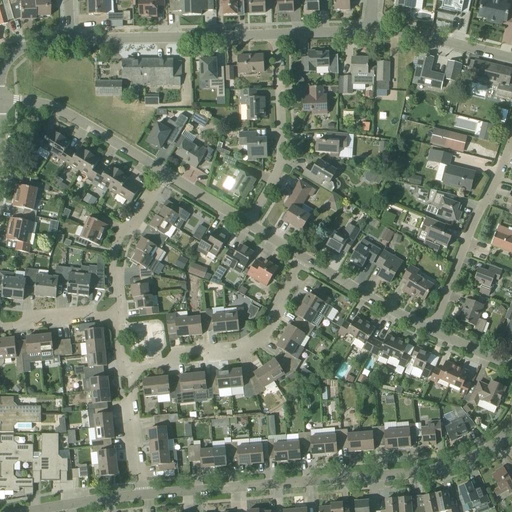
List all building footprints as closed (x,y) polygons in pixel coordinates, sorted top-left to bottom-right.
[(7,0),(10,11),(13,20),(20,18),(20,20),(35,20),(35,17),(34,0),(7,0)] [(34,0),(35,17),(49,16),(48,0),(34,0)] [(98,0),(88,0),(88,1),(88,15),(106,15),(106,14),(108,14),(109,21),(123,21),(123,14),(111,14),(113,12),(113,2),(110,0),(98,0)] [(164,6),(164,3),(163,0),(139,0),(140,16),(148,15),(148,17),(157,17),(156,7),(164,6)] [(182,16),(192,16),(191,0),(169,0),(170,12),(182,12),(182,16)] [(191,0),(192,16),(201,16),(201,11),(214,11),(213,0),(191,0)] [(220,0),(221,7),(223,7),(223,15),(237,14),(237,2),(244,2),(243,0),(220,0)] [(265,1),(272,1),(271,0),(249,0),(250,14),(265,13),(265,6),(265,1)] [(277,0),(278,13),(294,12),(293,4),(300,4),(299,0),(277,0)] [(328,0),(305,0),(306,12),(320,11),(319,1),(329,1),(328,0)] [(333,0),(334,11),(350,10),(350,1),(352,1),(352,0),(333,0)] [(396,0),(396,7),(414,9),(414,0),(396,0)] [(464,0),(443,0),(442,8),(462,13),(464,6),(463,6),(464,0)] [(487,22),(494,24),(494,23),(495,20),(506,23),(509,6),(505,5),(506,2),(498,0),(485,0),(486,0),(484,0),(482,0),(479,17),(488,19),(487,22)] [(316,68),(328,67),(328,68),(328,69),(329,70),(329,71),(330,72),(331,73),(332,73),(333,74),(334,74),(338,74),(338,55),(337,55),(337,56),(329,57),(329,52),(315,53),(315,51),(308,51),(308,60),(302,61),(302,73),(316,72),(316,68)] [(238,56),(238,66),(239,73),(264,72),(263,55),(238,56)] [(428,73),(429,68),(432,58),(421,56),(418,65),(415,82),(440,88),(443,77),(428,73)] [(225,98),(224,73),(216,73),(216,68),(216,60),(212,60),(211,58),(205,59),(205,60),(200,60),(201,71),(199,72),(200,78),(201,78),(201,80),(209,80),(209,89),(216,89),(217,98),(225,98)] [(352,58),(352,74),(351,76),(343,76),(343,94),(352,94),(353,85),(374,85),(374,68),(368,68),(368,59),(352,58)] [(144,78),(144,86),(181,86),(181,78),(172,78),(172,61),(123,61),(123,69),(122,69),(122,70),(123,70),(123,78),(144,78)] [(511,86),(508,85),(509,84),(511,70),(475,61),(471,76),(500,83),(500,86),(506,87),(503,97),(511,99),(511,96),(511,86)] [(377,72),(377,81),(377,90),(389,91),(389,63),(377,62),(377,72)] [(449,62),(447,72),(445,78),(457,81),(461,65),(449,62)] [(96,82),(96,96),(121,96),(122,83),(96,82)] [(323,87),(309,87),(310,96),(303,96),(303,112),(312,112),(312,115),(327,114),(327,95),(323,95),(323,87)] [(263,105),(263,98),(256,98),(256,90),(241,90),(242,105),(247,105),(247,121),(257,121),(257,118),(265,117),(265,105),(263,105)] [(397,113),(397,100),(375,99),(374,112),(397,113)] [(191,120),(204,128),(208,120),(196,113),(191,120)] [(167,137),(175,142),(188,119),(180,114),(175,123),(169,120),(164,128),(158,124),(157,125),(155,125),(152,130),(153,132),(147,141),(151,143),(151,145),(155,147),(157,147),(161,149),(167,137)] [(475,138),(487,141),(491,125),(479,122),(475,138)] [(467,135),(435,127),(432,136),(430,145),(463,153),(467,135)] [(50,153),(50,154),(61,136),(55,132),(55,133),(51,131),(47,137),(42,134),(32,148),(38,152),(36,154),(46,160),(50,153)] [(256,158),(263,158),(267,158),(266,139),(254,139),(253,133),(239,133),(240,146),(248,145),(248,153),(256,153),(256,158)] [(348,134),(327,133),(326,140),(329,140),(329,142),(316,141),(316,146),(315,147),(315,150),(316,152),(315,152),(330,153),(330,157),(338,158),(339,148),(347,149),(348,134)] [(188,164),(196,169),(206,150),(200,146),(198,148),(186,141),(187,139),(182,135),(175,147),(180,150),(177,155),(189,162),(188,164)] [(50,154),(65,162),(71,152),(67,149),(70,143),(66,140),(67,139),(61,136),(50,154)] [(65,162),(79,171),(90,154),(84,150),(84,151),(80,148),(76,155),(71,152),(65,162)] [(206,150),(202,158),(209,163),(212,157),(210,156),(214,151),(208,148),(206,150)] [(438,153),(435,162),(449,166),(451,156),(438,153)] [(92,183),(94,180),(95,177),(91,174),(99,161),(95,158),(96,157),(90,154),(79,171),(89,177),(87,180),(92,183)] [(237,160),(225,155),(222,161),(234,167),(237,160)] [(333,183),(330,182),(337,171),(319,160),(312,172),(307,169),(303,176),(320,186),(332,193),(334,188),(333,183)] [(109,166),(105,172),(100,169),(95,177),(94,180),(98,183),(108,189),(119,171),(113,168),(113,169),(109,166)] [(470,190),(474,174),(448,167),(444,183),(470,190)] [(139,190),(126,182),(128,178),(124,176),(125,175),(119,171),(108,189),(131,203),(139,190)] [(230,190),(231,191),(245,199),(255,180),(241,172),(230,190)] [(378,176),(374,182),(378,185),(383,177),(378,176)] [(63,181),(56,177),(51,185),(65,193),(69,187),(61,183),(63,181)] [(229,189),(233,180),(226,177),(223,187),(229,189)] [(299,181),(296,187),(292,194),(284,206),(290,210),(284,221),(301,231),(304,227),(306,228),(308,227),(311,223),(311,220),(309,219),(310,216),(299,210),(308,195),(312,198),(316,191),(299,181)] [(17,185),(15,196),(35,200),(37,189),(41,190),(43,184),(30,182),(29,187),(17,185)] [(451,195),(436,191),(416,186),(414,194),(417,199),(426,203),(430,201),(432,202),(432,203),(433,206),(439,208),(436,216),(443,219),(448,221),(449,218),(458,222),(461,212),(460,212),(462,206),(449,201),(451,196),(451,195)] [(87,194),(83,200),(93,205),(96,199),(87,194)] [(35,200),(15,196),(13,207),(24,209),(23,215),(36,217),(37,211),(33,211),(35,200)] [(344,201),(336,197),(334,200),(335,208),(339,209),(344,201)] [(176,228),(176,229),(179,231),(185,222),(190,215),(176,206),(173,212),(165,207),(159,217),(156,216),(176,228)] [(88,218),(84,228),(104,236),(108,225),(97,221),(99,216),(87,211),(85,216),(88,218)] [(11,218),(8,229),(35,234),(37,224),(35,223),(36,217),(23,215),(22,220),(11,218)] [(157,231),(154,237),(164,243),(168,237),(170,238),(176,229),(176,228),(156,216),(150,227),(157,231)] [(422,246),(428,249),(437,253),(440,245),(447,248),(447,247),(448,246),(449,244),(449,242),(451,238),(440,233),(441,231),(443,231),(445,225),(426,217),(421,230),(428,233),(422,246)] [(511,252),(511,228),(509,227),(508,230),(498,226),(492,245),(511,252)] [(104,236),(84,228),(80,238),(76,236),(74,242),(86,247),(88,242),(99,246),(104,236)] [(354,228),(347,240),(334,233),(326,246),(339,254),(341,250),(347,253),(355,241),(361,231),(354,228)] [(35,234),(8,229),(6,240),(18,242),(16,251),(29,254),(30,245),(33,245),(35,234)] [(216,257),(218,253),(228,237),(216,230),(208,242),(203,239),(196,251),(206,257),(208,253),(216,257)] [(164,252),(161,250),(160,250),(164,243),(154,237),(150,243),(143,238),(136,249),(139,250),(153,259),(158,262),(164,252)] [(381,250),(374,246),(363,239),(360,245),(350,260),(363,268),(368,260),(372,263),(381,250)] [(241,273),(244,268),(253,253),(241,245),(236,253),(230,249),(222,263),(234,270),(235,268),(241,273)] [(139,267),(140,278),(152,277),(154,278),(154,273),(160,263),(158,262),(153,259),(139,250),(132,260),(140,265),(139,267)] [(383,251),(375,265),(383,269),(378,277),(390,284),(402,263),(383,251)] [(89,266),(89,270),(81,269),(78,295),(89,297),(90,285),(95,286),(97,273),(104,274),(105,265),(106,256),(98,255),(97,267),(89,266)] [(175,266),(183,269),(186,259),(178,256),(175,266)] [(247,275),(266,287),(278,268),(265,260),(262,264),(256,260),(247,275)] [(192,263),(188,273),(204,279),(207,269),(192,263)] [(220,266),(213,277),(210,282),(220,285),(222,282),(221,281),(227,270),(220,266)] [(433,286),(416,275),(418,271),(410,266),(402,278),(408,282),(403,291),(410,295),(412,293),(424,300),(433,286)] [(502,270),(490,266),(488,272),(478,269),(473,282),(482,285),(479,293),(489,296),(492,288),(490,287),(493,279),(498,281),(502,270)] [(58,281),(63,282),(65,268),(56,267),(55,277),(48,276),(45,297),(56,299),(58,281)] [(67,294),(78,295),(81,269),(65,268),(63,282),(68,283),(67,294)] [(26,283),(31,284),(32,270),(26,269),(24,279),(15,278),(13,299),(23,301),(26,283)] [(45,297),(48,276),(48,272),(39,271),(39,270),(32,270),(31,284),(36,285),(34,296),(45,297)] [(13,299),(15,278),(16,274),(0,272),(0,289),(3,290),(2,298),(13,299)] [(133,298),(136,298),(149,297),(148,285),(153,284),(152,277),(140,278),(141,285),(132,286),(133,298)] [(314,297),(311,296),(308,294),(302,304),(323,317),(325,319),(332,308),(328,306),(331,300),(314,290),(314,291),(317,292),(314,297)] [(152,296),(149,297),(136,298),(137,310),(139,310),(140,316),(159,315),(158,307),(154,308),(152,296)] [(483,306),(467,299),(464,307),(465,308),(461,321),(475,326),(474,330),(482,334),(487,322),(479,319),(483,306)] [(312,332),(315,326),(317,328),(323,317),(302,304),(295,315),(301,319),(298,324),(312,332)] [(249,319),(254,320),(260,309),(251,305),(248,314),(251,315),(249,319)] [(237,313),(225,315),(227,332),(239,331),(238,324),(244,324),(243,308),(236,308),(237,313)] [(214,334),(227,332),(225,315),(213,316),(212,311),(206,312),(207,328),(213,327),(214,334)] [(207,328),(206,312),(200,312),(200,317),(188,318),(190,336),(202,335),(201,328),(207,328)] [(175,315),(167,316),(169,340),(169,335),(177,334),(177,338),(190,336),(188,318),(176,320),(175,315)] [(356,339),(365,323),(366,322),(365,323),(356,317),(351,326),(345,322),(338,333),(344,337),(346,334),(356,339)] [(362,348),(370,353),(376,341),(370,337),(375,329),(365,323),(356,339),(352,344),(361,350),(362,348)] [(308,337),(310,335),(313,338),(315,334),(312,332),(298,324),(295,329),(289,325),(282,336),(298,345),(304,335),(308,337)] [(85,331),(86,343),(104,342),(103,329),(85,331)] [(60,356),(58,341),(52,341),(51,335),(39,336),(41,354),(42,362),(42,361),(54,360),(54,357),(60,356)] [(390,357),(398,340),(398,339),(397,340),(387,335),(383,344),(376,341),(370,353),(388,361),(390,357)] [(41,354),(39,336),(26,337),(27,344),(21,345),(23,361),(29,360),(29,355),(41,354)] [(298,345),(282,336),(276,347),(289,355),(285,361),(295,371),(301,362),(292,356),(298,345)] [(4,359),(11,358),(16,358),(18,374),(24,373),(23,361),(21,345),(15,345),(14,339),(0,339),(0,367),(1,367),(2,366),(3,365),(4,364),(4,363),(4,362),(4,359)] [(64,340),(65,356),(72,355),(70,340),(64,340)] [(398,340),(390,357),(388,361),(387,363),(397,368),(398,365),(405,368),(410,356),(404,353),(408,344),(398,340)] [(88,356),(105,354),(104,342),(86,343),(88,356)] [(416,347),(412,356),(405,373),(409,375),(413,367),(423,371),(421,375),(427,378),(433,366),(427,364),(431,355),(424,352),(424,350),(421,349),(420,350),(416,348),(417,347),(416,347)] [(84,368),(85,374),(101,372),(100,367),(107,366),(105,354),(88,356),(89,368),(84,368)] [(264,367),(274,382),(284,375),(289,382),(300,376),(295,371),(285,361),(278,366),(275,360),(264,367)] [(438,380),(449,385),(457,367),(452,364),(451,365),(445,362),(441,371),(435,368),(430,380),(436,383),(438,380)] [(251,383),(255,397),(265,391),(264,388),(274,382),(264,367),(254,373),(257,379),(251,383)] [(463,369),(457,367),(449,385),(460,389),(459,393),(465,396),(471,385),(465,382),(469,373),(463,370),(463,369)] [(241,369),(229,371),(231,389),(243,387),(244,398),(255,397),(251,383),(243,384),(241,369)] [(231,389),(229,371),(217,372),(217,379),(211,379),(213,395),(219,395),(219,390),(231,389)] [(101,378),(101,372),(85,374),(85,380),(90,380),(91,392),(109,390),(108,378),(101,378)] [(192,374),(194,392),(195,400),(213,398),(213,395),(211,379),(205,380),(205,373),(192,374)] [(194,392),(192,374),(180,376),(181,382),(175,383),(176,399),(182,399),(182,394),(194,392)] [(155,378),(157,396),(169,395),(170,400),(176,399),(175,383),(168,384),(168,377),(155,378)] [(157,396),(155,378),(143,380),(145,398),(157,396)] [(476,407),(480,400),(497,407),(500,400),(502,401),(505,395),(503,394),(506,388),(491,382),(489,387),(479,382),(476,387),(471,385),(465,396),(464,400),(469,402),(468,404),(476,407)] [(111,402),(109,390),(91,392),(93,404),(88,404),(88,411),(104,409),(104,403),(111,402)] [(0,404),(0,414),(41,415),(41,406),(17,406),(14,403),(14,397),(1,397),(1,405),(0,404)] [(471,411),(466,405),(463,408),(467,414),(471,411)] [(104,409),(88,411),(84,411),(85,415),(89,415),(89,417),(94,416),(95,428),(113,426),(112,414),(105,415),(104,409)] [(41,415),(0,414),(0,424),(1,425),(1,433),(14,433),(14,427),(17,423),(41,423),(41,415)] [(466,415),(461,418),(461,417),(451,422),(452,425),(445,428),(450,440),(468,433),(467,431),(476,427),(466,415)] [(60,427),(55,428),(56,434),(66,433),(65,418),(59,418),(60,427)] [(148,429),(150,442),(168,440),(167,438),(172,438),(171,427),(170,421),(154,423),(155,429),(148,429)] [(442,439),(441,436),(440,422),(428,423),(428,428),(421,429),(423,446),(436,445),(435,440),(442,439)] [(417,444),(416,440),(415,424),(409,425),(409,429),(397,430),(398,448),(411,447),(410,441),(416,440),(416,444),(417,444)] [(114,439),(113,426),(95,428),(97,440),(92,441),(92,447),(108,445),(108,439),(114,439)] [(373,444),(379,443),(378,427),(372,428),(372,432),(360,433),(361,451),(374,450),(373,444)] [(398,448),(397,430),(385,431),(384,427),(378,427),(379,443),(385,443),(386,449),(398,448)] [(336,447),(342,446),(341,430),(335,431),(335,435),(323,436),(325,454),(337,453),(336,447)] [(347,430),(341,430),(342,446),(348,446),(349,452),(361,451),(360,433),(348,434),(347,430)] [(299,442),(287,443),(288,461),(300,460),(299,450),(306,449),(304,433),(298,434),(299,442)] [(312,455),(325,454),(323,436),(311,437),(311,433),(304,433),(306,449),(312,449),(312,455)] [(40,481),(50,481),(50,434),(42,434),(42,455),(38,459),(33,459),(33,471),(33,472),(40,472),(40,481)] [(58,434),(50,434),(50,481),(60,481),(60,472),(67,472),(68,472),(68,459),(62,459),(58,455),(58,434)] [(0,453),(33,453),(33,445),(18,445),(14,441),(14,436),(1,436),(1,444),(0,443),(0,453)] [(150,442),(151,454),(169,452),(168,440),(150,442)] [(262,445),(250,446),(251,464),(263,463),(263,457),(269,456),(268,440),(261,441),(262,445)] [(276,462),(288,461),(287,443),(274,444),(274,440),(268,440),(269,456),(275,456),(276,462)] [(193,442),(194,446),(195,462),(201,462),(202,468),(214,467),(213,449),(201,450),(200,446),(200,441),(193,442)] [(226,460),(232,459),(231,443),(225,444),(225,448),(213,449),(214,467),(227,466),(226,460)] [(239,465),(251,464),(250,446),(237,447),(237,443),(231,443),(232,459),(238,459),(239,465)] [(109,451),(108,445),(92,447),(93,453),(98,453),(99,465),(117,463),(116,450),(109,451)] [(176,451),(169,452),(151,454),(152,466),(159,465),(159,471),(156,472),(175,470),(175,464),(177,463),(176,451)] [(1,471),(14,471),(14,466),(18,462),(32,462),(32,471),(33,471),(33,459),(33,453),(0,453),(0,463),(1,463),(1,471)] [(117,463),(99,465),(100,477),(103,477),(104,485),(110,484),(109,476),(118,475),(117,463)] [(88,477),(87,465),(79,466),(79,469),(80,478),(88,477)] [(492,476),(498,487),(493,490),(497,497),(508,491),(510,493),(511,492),(511,471),(507,474),(503,467),(495,472),(496,473),(492,476)] [(33,471),(32,471),(32,479),(18,479),(14,476),(14,471),(1,471),(1,478),(0,477),(0,488),(5,488),(5,491),(20,491),(19,491),(19,488),(24,488),(24,496),(33,494),(33,479),(33,472),(33,471)] [(465,511),(474,509),(473,507),(488,502),(483,487),(473,491),(471,484),(459,488),(462,496),(460,497),(465,511)] [(435,494),(438,511),(444,511),(446,511),(457,511),(455,501),(449,503),(447,492),(435,494)] [(425,508),(417,508),(417,511),(438,511),(435,494),(423,497),(425,508)] [(410,498),(398,499),(399,511),(417,511),(417,508),(411,509),(410,498)] [(399,511),(398,499),(385,500),(386,511),(380,511),(399,511)] [(369,511),(368,501),(355,502),(355,511),(375,511),(369,511)] [(343,503),(331,504),(330,504),(331,507),(331,511),(349,511),(349,506),(343,507),(343,503)]
